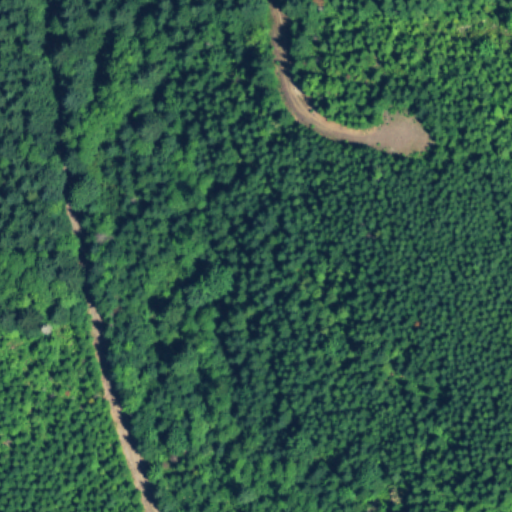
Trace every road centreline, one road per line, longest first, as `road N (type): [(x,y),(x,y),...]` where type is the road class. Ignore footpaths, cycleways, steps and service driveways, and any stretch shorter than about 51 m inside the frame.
road 1 (track): [(151,511),(57,210),(53,0)]
road 2 (track): [(273,0),(292,90),(317,126),(405,145)]
